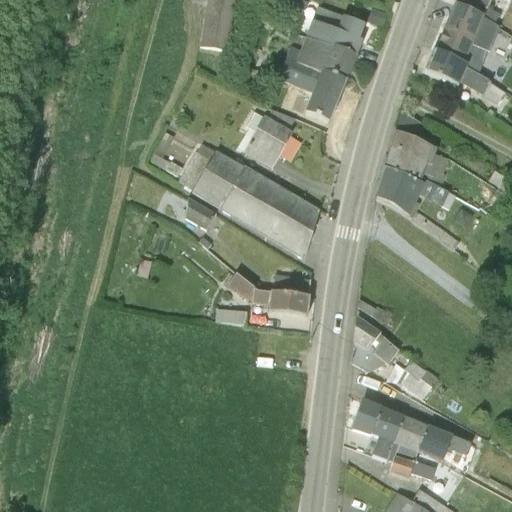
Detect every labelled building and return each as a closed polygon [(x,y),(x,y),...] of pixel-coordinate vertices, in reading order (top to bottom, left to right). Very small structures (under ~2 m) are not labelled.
[(230,0),(206,0),(198,52),(225,57),(234,0),(230,0)] [(321,0),(309,0),(307,5),(318,9),(321,0)] [(481,24),(481,25),(493,30),(498,19),(485,13),(490,2),(486,0),(476,0),(474,7),(459,0),(457,0),(453,11),(481,24)] [(291,3),(284,19),(298,25),(305,9),(291,3)] [(442,36),(471,48),(481,25),(481,24),(453,11),(442,36)] [(330,52),(354,63),(360,47),(357,46),(362,31),(340,23),(315,14),(309,27),(303,43),(329,54),(330,52)] [(369,14),(365,26),(380,32),(384,19),(369,14)] [(471,48),(469,51),(485,57),(494,31),(493,30),(481,25),(471,48)] [(433,58),(461,70),(465,62),(469,51),(471,48),(442,36),(433,58)] [(293,68),(316,78),(317,77),(344,88),(354,63),(330,52),(329,54),(303,43),(298,57),(293,68)] [(272,117),(292,124),(296,114),(301,116),(316,78),(293,68),(298,57),(288,53),(276,85),(302,96),(297,109),(278,102),(269,99),(264,113),(272,117)] [(461,70),(433,58),(432,57),(423,78),(456,92),(457,88),(463,74),(464,71),(461,70)] [(464,71),(463,74),(482,85),(488,73),(465,62),(461,70),(464,71)] [(463,74),(457,88),(479,101),(478,102),(494,110),(497,104),(500,105),(503,99),(487,88),(482,85),(463,74)] [(316,78),(301,116),(301,118),(327,129),(344,88),(317,77),(316,78)] [(397,114),(394,138),(416,147),(423,128),(397,114)] [(292,124),(272,117),(269,115),(262,123),(286,137),(292,124)] [(241,158),(262,124),(252,118),(243,133),(246,135),(235,154),(241,158)] [(262,124),(241,158),(240,159),(269,176),(290,139),(262,123),(262,124)] [(152,159),(148,167),(164,176),(168,168),(160,164),(172,143),(163,138),(152,159)] [(388,156),(423,171),(429,153),(394,138),(388,156)] [(191,196),(213,159),(200,150),(195,158),(194,157),(176,187),(191,196)] [(423,171),(419,183),(438,194),(443,179),(441,179),(446,164),(432,161),(434,155),(429,153),(423,171)] [(383,174),(417,189),(419,183),(423,171),(388,156),(383,174)] [(214,157),(190,198),(302,265),(316,216),(214,157)] [(417,189),(383,174),(373,204),(407,223),(421,191),(417,189)] [(186,204),(183,224),(204,236),(213,220),(186,204)] [(414,206),(407,223),(451,256),(457,247),(415,218),(419,208),(414,206)] [(201,243),(197,248),(205,255),(209,250),(201,243)] [(139,265),(135,281),(145,284),(150,268),(139,265)] [(266,311),(268,298),(255,296),(253,294),(234,279),(225,293),(251,309),(266,311)] [(270,298),(305,302),(308,285),(273,280),(270,298)] [(268,298),(266,311),(266,317),(305,322),(307,303),(305,302),(270,298),(268,298)] [(356,304),(354,323),(374,337),(386,318),(372,310),(371,313),(356,304)] [(215,314),(213,327),(243,331),(245,318),(215,314)] [(365,356),(377,340),(354,323),(352,349),(365,356)] [(365,356),(352,349),(350,368),(366,377),(375,361),(385,369),(396,356),(377,340),(365,356)] [(407,379),(400,390),(420,405),(429,392),(428,391),(434,382),(424,375),(423,376),(409,365),(402,375),(407,379)] [(369,441),(380,412),(360,404),(349,433),(348,434),(369,441)] [(380,412),(369,441),(375,443),(391,449),(401,421),(380,412)] [(401,421),(391,449),(396,451),(415,457),(425,431),(401,421)] [(425,431),(415,457),(416,458),(439,468),(450,442),(425,431)] [(375,443),(369,441),(363,459),(369,461),(375,443)] [(375,443),(369,461),(384,467),(385,464),(391,449),(375,443)] [(391,449),(385,464),(391,466),(392,463),(396,451),(391,449)] [(396,451),(392,463),(411,469),(411,467),(415,457),(396,451)] [(392,463),(391,466),(387,478),(406,485),(408,480),(411,469),(392,463)] [(411,469),(408,480),(429,486),(433,473),(411,467),(411,469)] [(409,508),(415,511),(443,511),(417,496),(409,508)] [(415,511),(409,508),(394,498),(385,511),(415,511)]
